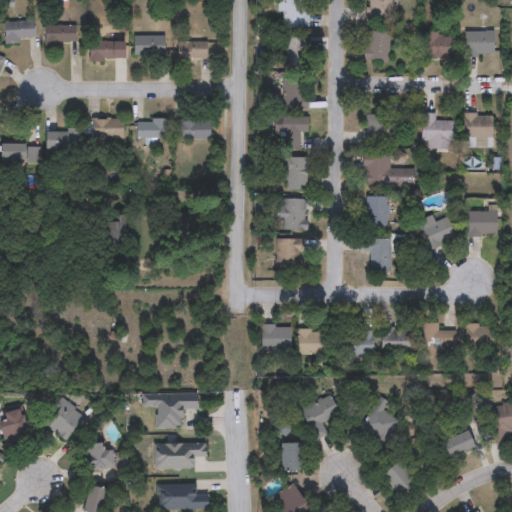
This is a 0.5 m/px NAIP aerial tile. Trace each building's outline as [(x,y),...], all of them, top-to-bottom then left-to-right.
[(305,0),(305,28),(277,28),(277,0),(305,0)] [(364,21),(364,0),(390,0),(390,21),(364,21)] [(37,39),(5,41),(4,21),(36,20),(37,39)] [(45,25),(74,25),(74,44),(45,44),(45,25)] [(387,60),(363,60),(363,31),(387,31),(387,60)] [(463,31),(493,31),(493,55),(463,55),(463,31)] [(419,58),(419,32),(453,32),(453,58),(419,58)] [(162,36),(162,55),(130,55),(130,36),(162,36)] [(307,67),(282,67),(282,37),(307,37),(307,67)] [(121,40),(121,59),(86,59),(86,40),(121,40)] [(174,41),(204,41),(204,61),(174,61),(174,41)] [(280,109),(280,79),(305,79),(305,109),(280,109)] [(420,149),(420,114),(433,114),(433,122),(453,122),(453,149),(420,149)] [(463,141),(463,114),(491,114),(491,141),(463,141)] [(363,143),(363,115),(387,115),(387,143),(363,143)] [(297,133),(297,150),(283,150),(283,133),(272,133),(272,117),(305,117),(305,133),(297,133)] [(90,138),(90,119),(121,119),(121,138),(90,138)] [(165,120),(165,139),(132,139),(132,120),(165,120)] [(206,139),(175,139),(175,121),(206,121),(206,139)] [(78,150),(47,150),(47,131),(78,131),(78,150)] [(39,144),(39,164),(1,164),(1,144),(39,144)] [(388,169),(412,169),(412,186),(361,186),(361,155),(388,155),(388,169)] [(304,190),(280,190),(280,158),(304,158),(304,190)] [(362,197),(386,197),(386,228),(362,228),(362,197)] [(304,230),(276,230),(276,199),(304,199),(304,230)] [(464,237),(464,211),(494,211),(494,237),(464,237)] [(445,217),(454,238),(426,250),(414,222),(431,215),(433,222),(445,217)] [(273,239),(298,239),(298,269),(273,269),(273,239)] [(389,239),(389,274),(369,274),(369,252),(360,252),(360,239),(389,239)] [(436,331),(453,331),(453,354),(420,354),(420,323),(436,323),(436,331)] [(494,324),(494,345),(463,345),(463,324),(494,324)] [(258,351),(258,326),(288,326),(288,351),(258,351)] [(325,353),(294,353),(294,329),(325,329),(325,353)] [(409,329),(409,357),(379,356),(379,329),(409,329)] [(371,356),(344,356),(344,331),(371,331),(371,356)] [(152,430),(151,408),(139,408),(139,395),(196,394),(196,411),(177,411),(177,429),(152,430)] [(325,434),(312,441),(297,411),(328,395),(337,415),(320,424),(325,434)] [(39,424),(58,398),(82,415),(62,441),(39,424)] [(354,429),(379,398),(386,404),(380,411),(395,424),(376,447),(354,429)] [(511,429),(502,430),(502,440),(490,440),(488,407),(511,405),(511,429)] [(0,421),(8,420),(6,412),(23,409),(28,439),(4,443),(0,421)] [(477,446),(444,459),(436,442),(470,428),(477,446)] [(378,472),(425,440),(437,457),(432,460),(436,467),(394,495),(378,472)] [(196,467),(155,468),(154,443),(207,442),(207,456),(196,457),(196,467)] [(83,469),(83,444),(110,444),(110,469),(83,469)] [(277,444),(297,444),(297,473),(277,473),(277,444)] [(110,488),(105,511),(90,511),(85,511),(90,484),(110,488)] [(278,511),(270,495),(291,485),(304,511),(278,511)]
